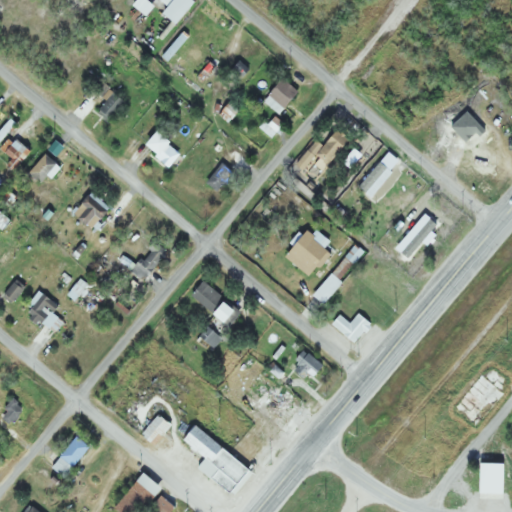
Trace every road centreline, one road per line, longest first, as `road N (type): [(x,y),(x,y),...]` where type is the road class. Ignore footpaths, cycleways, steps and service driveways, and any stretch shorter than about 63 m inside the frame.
road 1 (residential): [(0,489),(335,87)]
road 2 (residential): [(366,381),(0,67)]
road 3 (residential): [(497,226),(233,0)]
road 4 (primary): [(313,444),(511,208)]
road 5 (residential): [(205,511),(0,334)]
road 6 (residential): [(427,511),(433,494),(511,399)]
road 7 (secondary): [(313,444),(412,511)]
